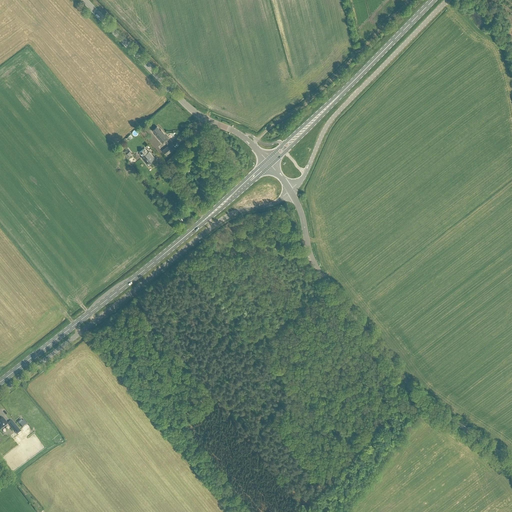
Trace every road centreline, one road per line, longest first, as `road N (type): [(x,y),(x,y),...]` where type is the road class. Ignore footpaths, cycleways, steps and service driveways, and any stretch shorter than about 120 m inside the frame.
road 1 (track): [(403,395),(303,501),(140,299)]
road 2 (unclassified): [(511,467),(407,382),(314,263),(290,190)]
road 3 (unclassified): [(0,394),(216,222),(290,190)]
road 4 (primary): [(0,382),(202,221)]
road 5 (unclassified): [(290,190),(331,118),(447,0)]
road 6 (tertiary): [(266,159),(243,136),(189,107),(83,0)]
road 7 (track): [(252,144),(306,103),(409,0)]
road 8 (primary): [(339,94),(432,0)]
